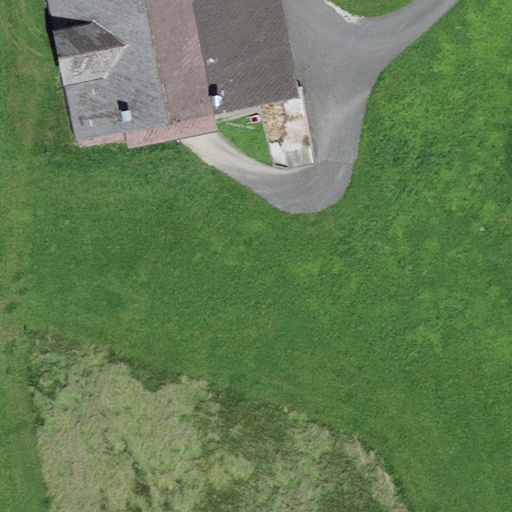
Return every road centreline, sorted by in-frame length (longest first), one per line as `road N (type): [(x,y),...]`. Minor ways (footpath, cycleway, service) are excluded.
road 1 (track): [(196,143),(284,188),(313,185),(333,163),(357,75),(440,0)]
road 2 (track): [(2,319),(24,197),(24,0)]
